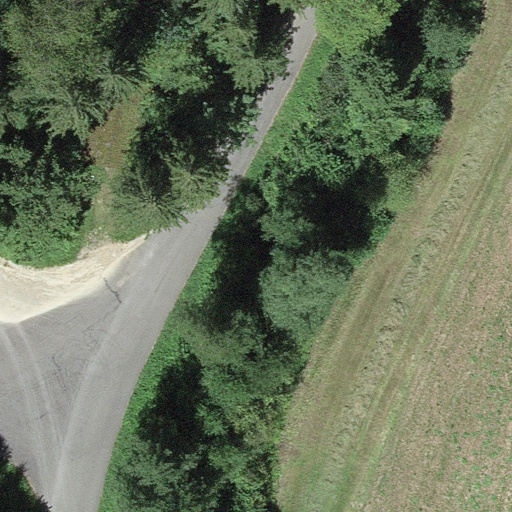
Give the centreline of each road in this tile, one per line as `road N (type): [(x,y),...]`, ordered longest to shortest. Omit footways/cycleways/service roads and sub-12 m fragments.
road 1 (unclassified): [(297,0),(190,233),(80,391)]
road 2 (track): [(80,391),(66,511)]
